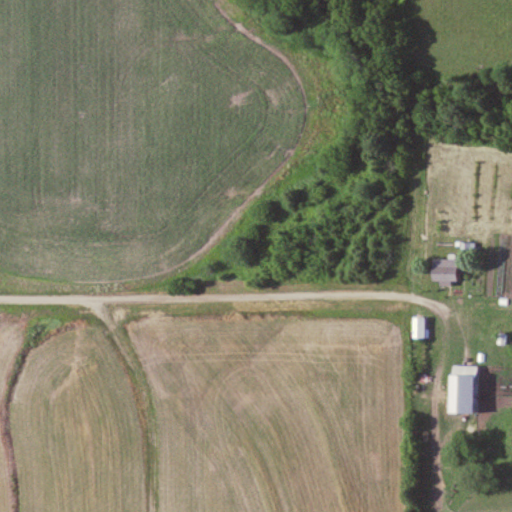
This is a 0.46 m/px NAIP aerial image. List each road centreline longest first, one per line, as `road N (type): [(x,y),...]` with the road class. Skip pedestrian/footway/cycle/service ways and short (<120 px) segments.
road 1 (residential): [(0,306),(410,292),(419,231),(416,70)]
road 2 (residential): [(107,304),(148,418),(150,511)]
